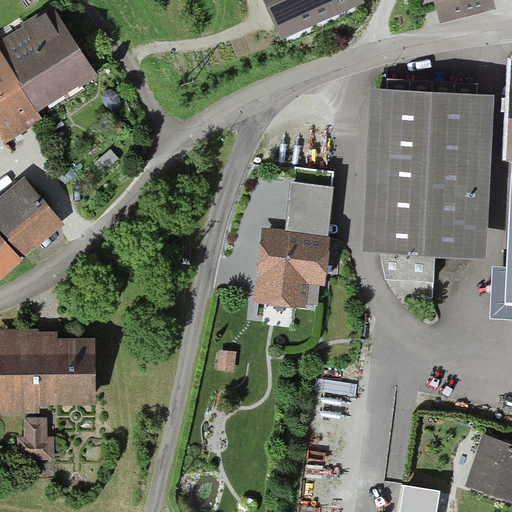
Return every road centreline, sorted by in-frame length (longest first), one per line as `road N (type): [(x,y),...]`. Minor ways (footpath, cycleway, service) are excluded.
road 1 (residential): [(267,90),(172,142),(66,258),(0,299)]
road 2 (residential): [(267,90),(212,208),(182,361)]
road 3 (residential): [(511,27),(346,62),(267,90)]
road 4 (track): [(172,142),(85,7)]
road 5 (track): [(182,361),(147,511)]
